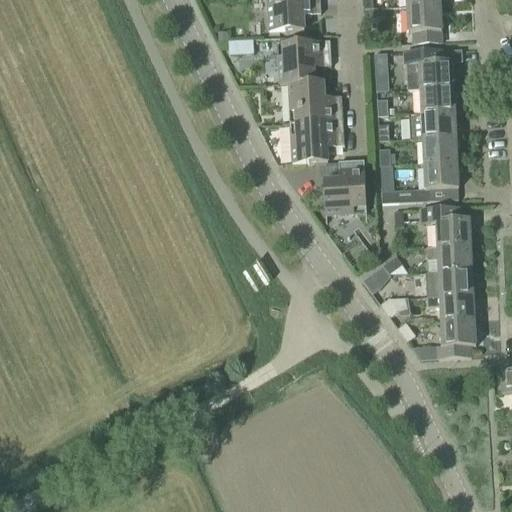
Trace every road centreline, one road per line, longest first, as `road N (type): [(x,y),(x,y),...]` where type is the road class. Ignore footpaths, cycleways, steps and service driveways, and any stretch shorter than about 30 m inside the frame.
road 1 (track): [(301,302),(294,342),(263,375),(9,511)]
road 2 (unclassified): [(301,302),(233,212),(128,0)]
road 3 (residential): [(0,288),(87,253),(0,16)]
road 4 (tertiary): [(170,0),(250,165),(321,262)]
road 5 (tertiary): [(321,262),(396,369),(428,432)]
road 6 (unclassified): [(428,432),(395,415),(301,302)]
road 7 (residential): [(356,157),(349,0)]
